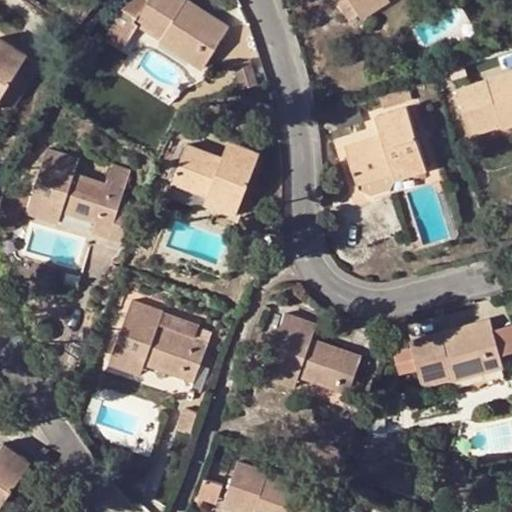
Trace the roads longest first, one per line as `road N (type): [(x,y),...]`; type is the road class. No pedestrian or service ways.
road 1 (residential): [(259,0),(282,71),(299,175),(282,238),(327,277),(377,303),(511,269)]
road 2 (residential): [(127,511),(0,338)]
